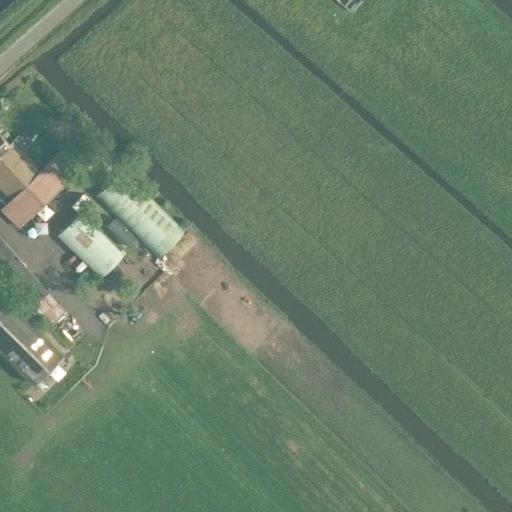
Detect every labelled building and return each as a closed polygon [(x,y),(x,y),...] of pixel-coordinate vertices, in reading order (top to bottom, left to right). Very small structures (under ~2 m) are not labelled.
[(34,213),(79,169),(61,151),(40,171),(12,141),(9,144),(0,135),(0,187),(12,200),(2,209),(19,227),(34,213)] [(137,238),(156,257),(183,229),(120,168),(94,196),(116,217),(137,238)] [(78,211),(58,233),(102,275),(122,253),(78,211)] [(116,217),(108,226),(129,246),(137,238),(116,217)] [(65,311),(59,304),(0,236),(0,266),(28,298),(24,301),(36,314),(38,313),(49,326),(65,311)] [(62,355),(4,299),(0,303),(0,351),(33,384),(62,355)]
